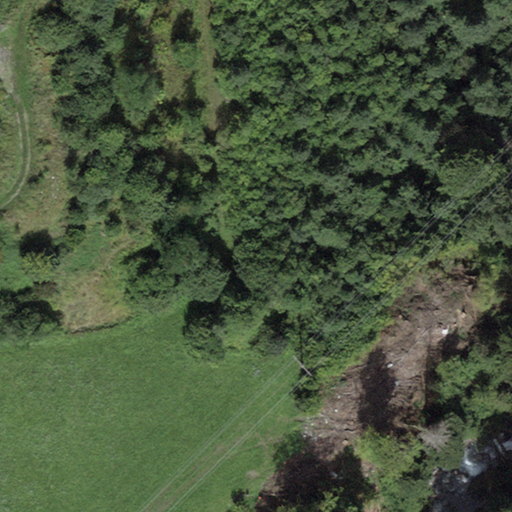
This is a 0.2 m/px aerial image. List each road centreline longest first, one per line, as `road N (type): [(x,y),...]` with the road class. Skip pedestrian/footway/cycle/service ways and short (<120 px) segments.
road 1 (track): [(161,340),(217,288),(231,253),(217,175),(208,0)]
road 2 (track): [(0,204),(21,187),(25,170),(13,73)]
